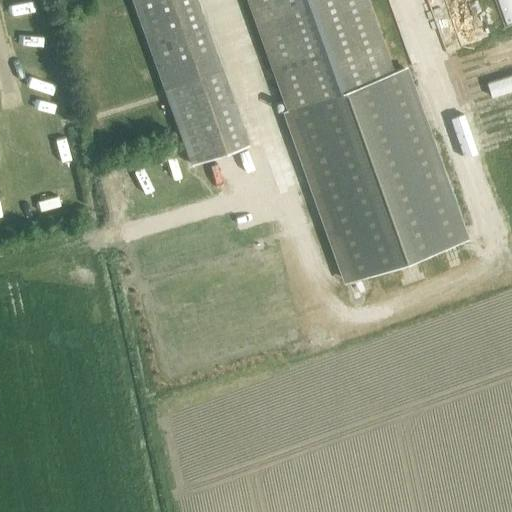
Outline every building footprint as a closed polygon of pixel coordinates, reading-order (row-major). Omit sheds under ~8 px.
[(132,0),(191,164),(248,144),(222,68),(197,0),(132,0)] [(367,0),(247,0),(287,110),(282,111),(343,282),(468,237),(407,67),(393,72),(367,0)] [(41,41),(47,30),(22,18),(16,29),(41,41)] [(163,151),(167,167),(180,164),(177,148),(163,151)] [(105,182),(110,203),(127,199),(122,178),(105,182)] [(263,221),(279,213),(273,200),(256,208),(263,221)] [(232,208),(218,209),(219,223),(233,222),(232,208)] [(284,247),(262,254),(269,275),(291,268),(284,247)]
